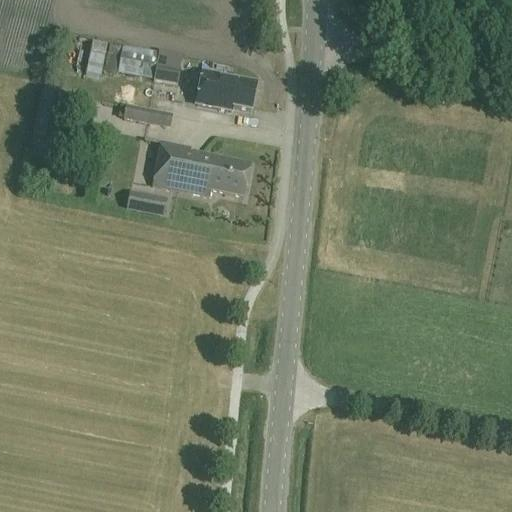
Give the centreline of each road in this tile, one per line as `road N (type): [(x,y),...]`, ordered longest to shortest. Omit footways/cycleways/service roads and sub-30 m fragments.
road 1 (tertiary): [(273,511),(313,36)]
road 2 (unclassified): [(511,72),(313,36)]
